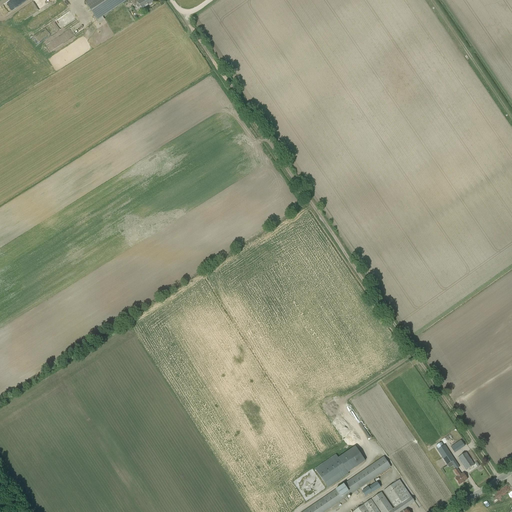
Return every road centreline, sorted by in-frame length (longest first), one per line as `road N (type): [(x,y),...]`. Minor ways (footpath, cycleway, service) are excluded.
road 1 (track): [(498,478),(178,8)]
road 2 (track): [(431,0),(511,119)]
road 3 (track): [(414,354),(345,399),(367,439)]
